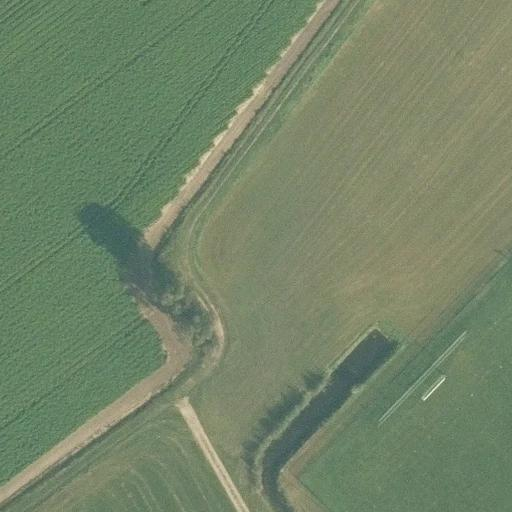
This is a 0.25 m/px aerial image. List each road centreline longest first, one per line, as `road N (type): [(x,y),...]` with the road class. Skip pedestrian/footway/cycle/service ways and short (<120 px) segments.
road 1 (track): [(356,0),(173,240),(215,323),(198,369),(13,511)]
road 2 (track): [(243,511),(175,389)]
